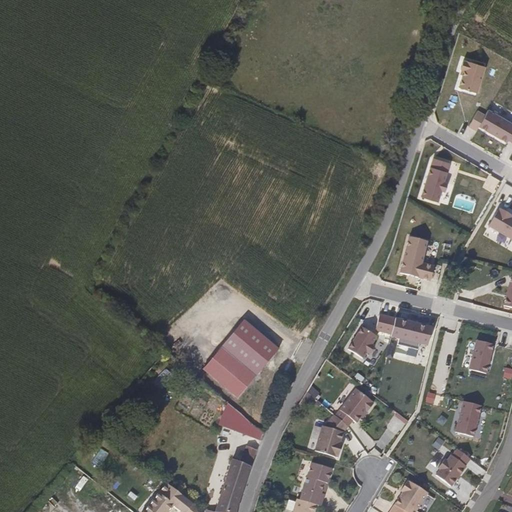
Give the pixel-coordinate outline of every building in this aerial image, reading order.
[(429,242),(409,237),(399,275),(431,283),(436,266),(424,264),(429,242)] [(373,345),(378,337),(361,326),(346,349),(363,360),(368,353),(370,355),(375,346),(373,345)] [(487,375),(494,346),(476,341),(468,370),(487,375)] [(237,399),(256,377),(221,347),(201,369),(237,399)] [(368,411),(374,403),(372,402),(373,401),(369,398),(357,388),(343,406),(336,415),(341,419),(349,426),(353,419),(357,422),(366,409),(368,411)] [(474,438),(481,407),(463,403),(455,433),(474,438)] [(344,431),(349,426),(341,419),(336,415),(335,414),(330,420),(325,426),(323,425),(321,433),(316,450),(323,452),(336,456),(337,455),(339,456),(343,442),(341,441),(344,431)] [(244,488),(251,466),(257,450),(247,446),(247,447),(245,451),(244,456),(242,460),(242,461),(241,464),(237,462),(234,462),(233,461),(233,462),(232,466),(227,480),(223,492),(219,502),(216,511),(234,511),(235,510),(237,505),(240,496),(244,488)] [(466,467),(471,460),(456,449),(451,455),(449,454),(434,474),(451,488),(467,468),(466,467)] [(322,492),(324,485),(325,482),(328,483),(331,474),(332,468),(319,464),(312,462),(311,465),(308,474),(306,482),(303,492),(301,499),(303,500),(317,504),(321,506),(322,502),(325,494),(322,492)] [(477,489),(481,484),(479,482),(476,480),(471,477),(470,478),(468,481),(466,484),(462,491),(457,498),(452,506),(458,510),(460,511),(462,511),(469,503),(477,489)] [(416,511),(423,501),(429,492),(411,481),(410,482),(408,480),(402,490),(405,492),(402,497),(401,496),(394,506),(390,511),(416,511)] [(314,511),(317,504),(303,500),(301,499),(298,499),(295,508),(293,511),(314,511)] [(203,511),(200,509),(195,506),(192,503),(190,502),(185,507),(191,511),(203,511)]
